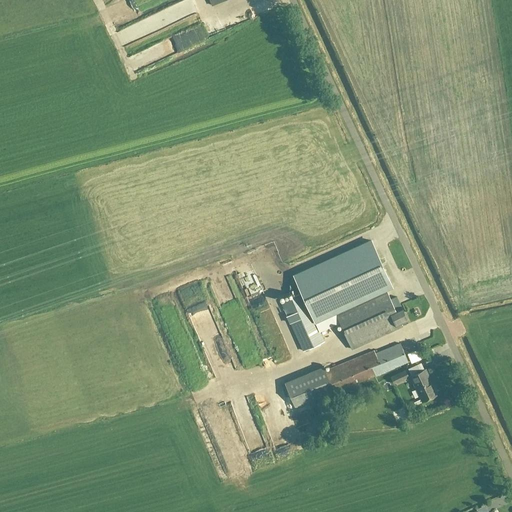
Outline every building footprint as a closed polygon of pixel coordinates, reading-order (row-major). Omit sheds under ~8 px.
[(324,341),(315,322),(335,313),(352,350),(402,327),(401,324),(407,321),(400,306),(394,309),(386,290),(392,287),(370,241),(294,276),(301,293),(280,302),(303,351),(324,341)] [(245,281),(259,315),(272,310),(258,276),(245,281)] [(434,337),(432,326),(421,327),(422,338),(434,337)] [(276,338),(281,349),(288,346),(282,335),(276,338)] [(323,366),(284,382),(295,409),(408,362),(400,344),(375,354),(374,350),(324,371),(323,366)] [(228,350),(213,356),(223,381),(230,379),(223,360),(231,357),(228,350)] [(424,369),(410,376),(422,401),(437,394),(434,387),(433,388),(424,369)] [(391,377),(394,384),(408,377),(405,371),(391,377)] [(413,395),(405,398),(408,407),(416,404),(413,395)] [(300,429),(310,426),(306,415),(296,419),(300,429)]
